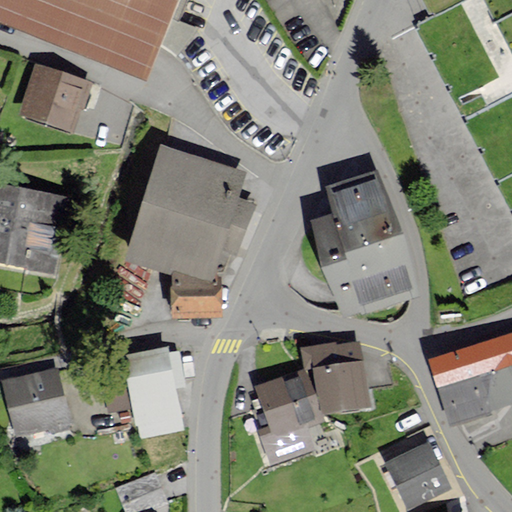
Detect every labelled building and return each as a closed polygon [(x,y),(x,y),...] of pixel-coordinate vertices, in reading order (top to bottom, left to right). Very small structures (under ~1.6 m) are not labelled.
[(511,0),(423,0),(437,25),(418,35),(511,210),(511,0)] [(89,84),(39,66),(23,111),(72,129),(89,84)] [(175,263),(212,275),(216,263),(221,247),(237,252),(253,204),(236,198),(244,174),(163,148),(127,257),(172,272),(175,263)] [(377,173),(330,188),(338,213),(312,222),(343,314),(416,290),(377,173)] [(0,186),(0,259),(52,269),(65,199),(0,186)] [(212,275),(175,263),(172,272),(174,316),(218,313),(216,263),(212,275)] [(511,334),(432,360),(441,388),(494,371),(511,365),(511,334)] [(334,344),(304,349),(307,367),(316,365),(324,411),(368,404),(358,343),(334,347),(334,344)] [(168,350),(125,358),(140,435),(183,427),(175,386),(184,385),(178,351),(168,353),(168,350)] [(511,401),(511,365),(494,371),(504,404),(511,401)] [(56,371),(6,382),(18,433),(67,422),(56,371)] [(441,388),(452,421),(504,404),(494,371),(441,388)] [(319,419),(301,372),(258,388),(272,426),(260,430),(272,462),(311,447),(303,425),(319,419)] [(391,463),(410,504),(447,487),(428,446),(391,463)] [(154,475),(121,489),(130,511),(139,511),(165,502),(154,475)]
